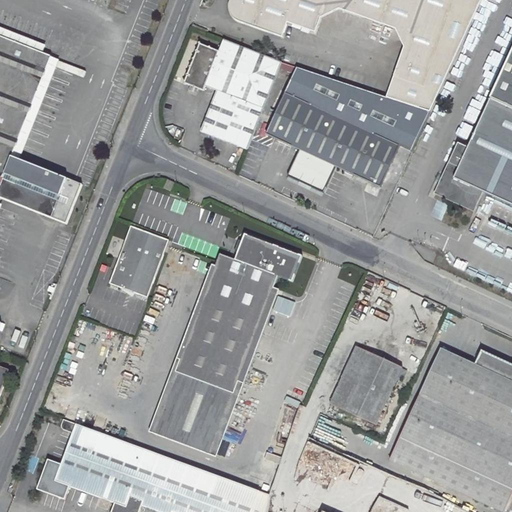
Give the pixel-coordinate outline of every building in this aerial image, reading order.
[(232,0),(228,13),(228,16),(229,18),(231,19),(232,19),(283,37),(287,24),(316,33),(321,18),(340,10),(397,28),(405,47),(388,98),(431,111),(478,9),(482,0),(232,0)] [(0,198),(66,225),(82,185),(12,158),(51,57),(0,36),(0,198)] [(282,63),(224,40),(220,51),(200,43),(185,82),(204,90),(205,86),(217,91),(202,131),(248,150),(282,63)] [(511,54),(491,101),(469,150),(458,145),(435,196),(474,213),(483,194),(511,207),(511,54)] [(388,98),(297,67),(285,93),(266,135),(299,150),(288,176),(323,192),(335,166),(380,188),(400,145),(412,151),(431,111),(388,98)] [(176,184),(169,180),(169,182),(165,188),(172,192),(176,184)] [(436,200),(430,216),(442,220),(448,204),(436,200)] [(379,224),(389,229),(391,223),(382,218),(379,224)] [(129,228),(108,285),(146,300),(167,243),(129,228)] [(219,256),(176,375),(153,437),(212,458),(273,289),(277,278),(292,283),(301,257),(244,236),(241,243),(237,242),(233,253),(237,255),(234,262),(219,256)] [(356,347),(329,404),(341,409),(368,352),(356,347)] [(426,478),(483,504),(499,511),(511,511),(511,365),(483,351),(477,365),(455,355),(442,349),(397,449),(391,461),(415,472),(426,478)] [(368,352),(341,409),(376,425),(403,368),(368,352)] [(0,402),(13,369),(0,363),(0,402)] [(142,511),(144,508),(156,511),(267,511),(270,498),(271,495),(64,422),(62,427),(64,432),(74,435),(63,467),(50,462),(40,487),(45,489),(44,494),(67,502),(71,489),(117,505),(114,511),(142,511)] [(354,473),(358,463),(323,446),(322,446),(311,441),(306,440),(301,467),(299,470),(298,477),(308,479),(310,471),(318,454),(314,471),(323,473),(328,462),(328,464),(339,470),(330,468),(344,475),(346,471),(354,473)] [(274,474),(280,457),(267,453),(261,469),(274,474)]
